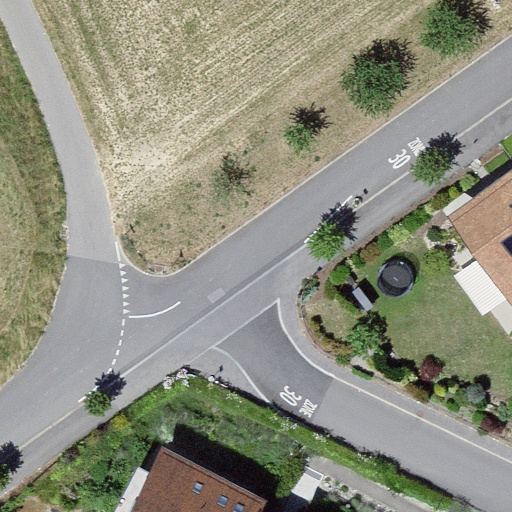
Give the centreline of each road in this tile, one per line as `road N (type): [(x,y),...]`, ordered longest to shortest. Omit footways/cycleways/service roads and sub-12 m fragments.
road 1 (residential): [(511,72),(158,322)]
road 2 (unclassified): [(49,389),(90,293),(90,188),(7,0)]
road 3 (residential): [(158,322),(511,495)]
road 4 (residential): [(158,322),(49,389)]
